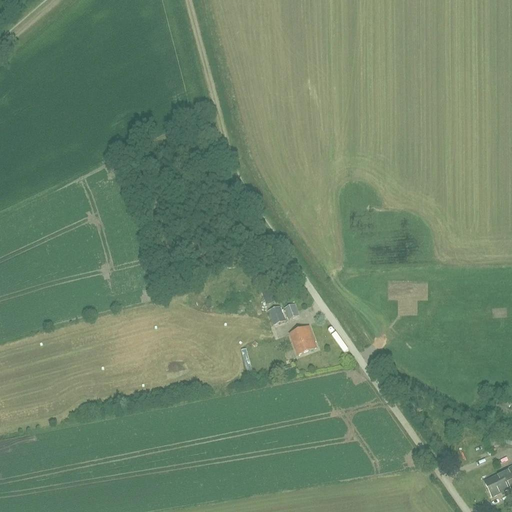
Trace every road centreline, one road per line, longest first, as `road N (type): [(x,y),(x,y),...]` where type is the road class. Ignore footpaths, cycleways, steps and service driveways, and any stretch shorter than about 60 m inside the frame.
road 1 (track): [(187,0),(244,188),(318,301)]
road 2 (unclassified): [(465,511),(318,301)]
